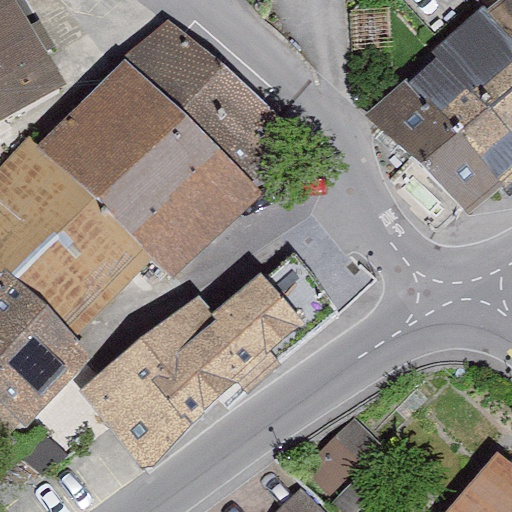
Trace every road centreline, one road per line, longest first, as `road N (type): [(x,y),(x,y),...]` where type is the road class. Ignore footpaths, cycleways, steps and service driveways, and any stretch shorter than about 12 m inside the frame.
road 1 (residential): [(199,0),(334,126),(369,211),(435,307)]
road 2 (tertiary): [(156,511),(435,307)]
road 3 (unknown): [(323,0),(320,40),(334,126)]
